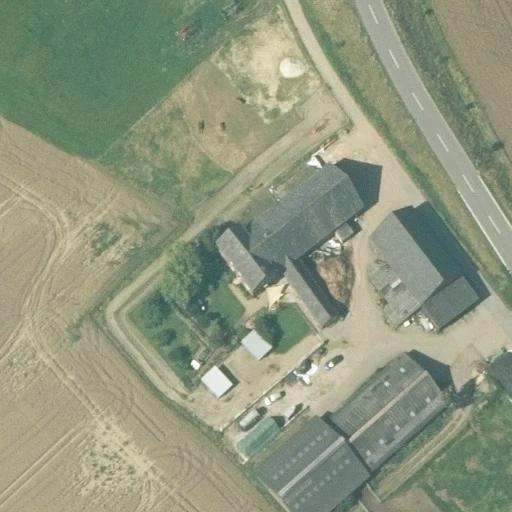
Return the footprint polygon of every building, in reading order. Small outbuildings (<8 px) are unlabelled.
[(203,0),(149,42),(169,68),(245,9),(238,0),(203,0)] [(365,206),(330,161),(248,226),(242,220),(215,246),(252,296),(286,270),(325,323),(342,310),(301,253),(365,206)] [(479,300),(408,207),(371,234),(443,328),(479,300)] [(258,363),(272,350),(254,331),(240,344),(258,363)] [(449,399),(407,350),(331,417),(324,408),(257,468),(295,511),(326,511),(372,472),(449,399)] [(215,368),(200,381),(217,400),(232,387),(215,368)]
